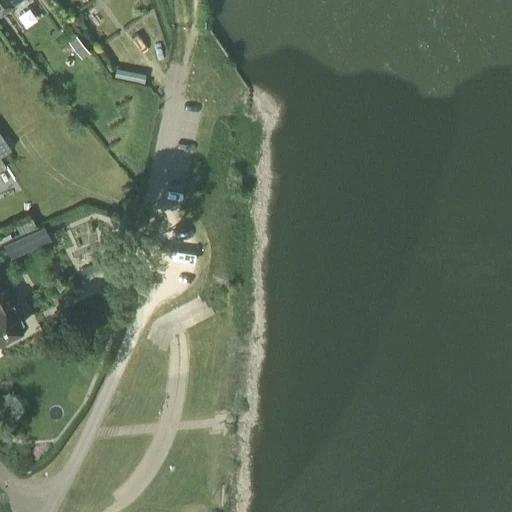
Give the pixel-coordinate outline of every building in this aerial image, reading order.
[(29,0),(10,0),(3,5),(15,24),(36,10),(29,0)] [(88,54),(76,39),(70,43),(82,58),(88,54)] [(11,212),(14,226),(31,221),(27,208),(11,212)] [(35,245),(50,238),(43,223),(28,230),(35,245)] [(0,344),(6,341),(7,333),(22,325),(13,308),(17,307),(2,281),(7,278),(0,266),(0,344)]
